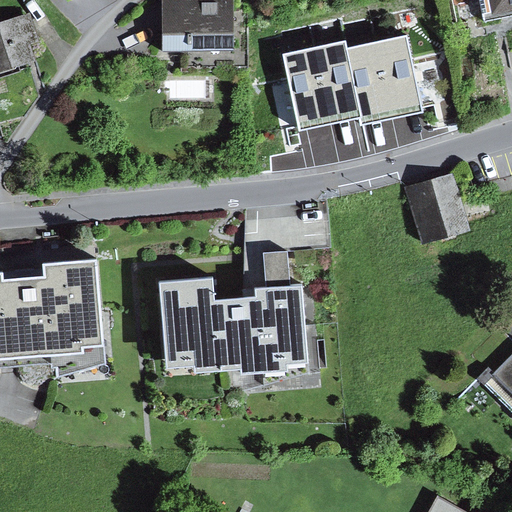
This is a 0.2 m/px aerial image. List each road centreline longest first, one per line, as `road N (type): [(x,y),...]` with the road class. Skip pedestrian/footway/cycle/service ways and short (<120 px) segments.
road 1 (unclassified): [(0,215),(271,191),(511,137)]
road 2 (residential): [(0,173),(83,45),(132,0)]
